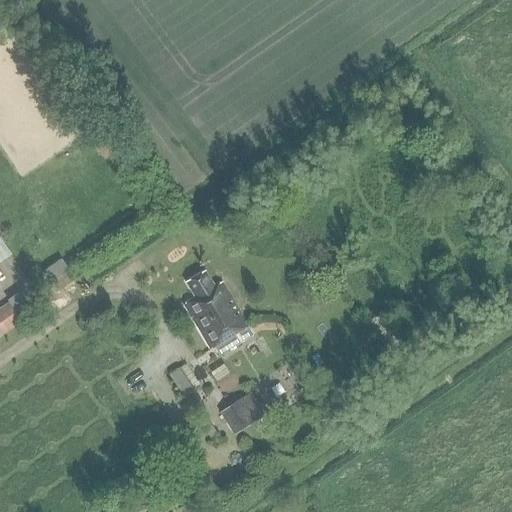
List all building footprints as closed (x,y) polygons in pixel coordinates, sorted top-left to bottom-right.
[(0,239),(0,263),(1,264),(18,254),(7,235),(0,239)] [(54,294),(74,281),(68,272),(48,285),(54,294)] [(183,305),(210,350),(247,327),(221,283),(213,287),(204,272),(185,283),(194,298),(183,305)] [(18,322),(6,305),(0,309),(0,332),(1,334),(18,322)] [(211,373),(216,381),(229,372),(224,364),(211,373)] [(202,390),(185,365),(170,376),(185,402),(192,411),(202,405),(198,400),(203,397),(199,392),(202,390)] [(232,434),(263,415),(250,394),(219,412),(232,434)] [(206,420),(199,424),(213,445),(220,441),(206,420)]
